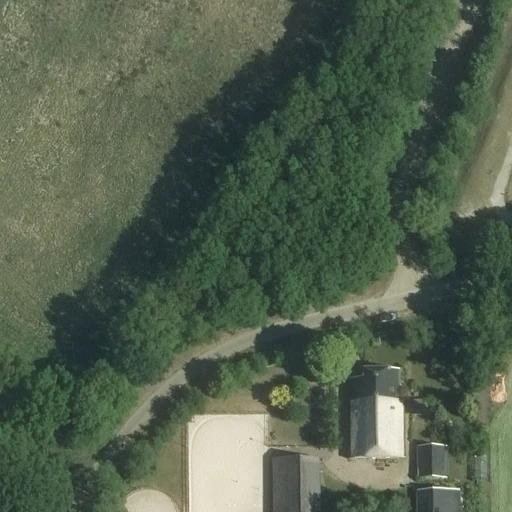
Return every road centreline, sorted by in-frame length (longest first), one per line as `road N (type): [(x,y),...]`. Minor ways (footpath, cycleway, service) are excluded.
road 1 (tertiary): [(70,511),(172,381),(215,352),(282,326),(511,274)]
road 2 (track): [(415,295),(400,224),(402,181),(466,0)]
